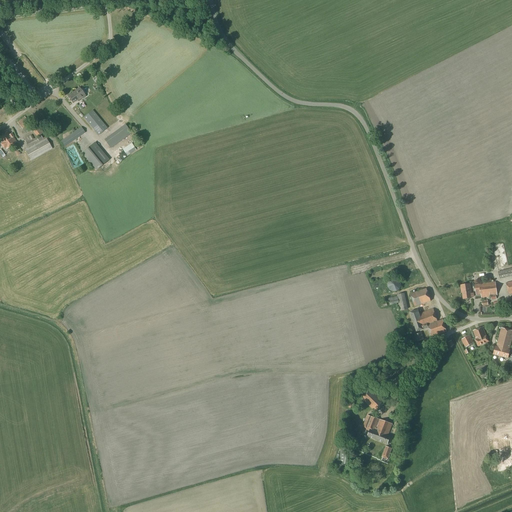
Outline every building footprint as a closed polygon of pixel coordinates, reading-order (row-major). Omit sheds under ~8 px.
[(78,101),(85,96),(79,88),(67,97),(73,103),(77,100),(78,101)] [(0,115),(9,110),(6,104),(0,107),(0,115)] [(98,136),(107,128),(93,110),(83,118),(98,136)] [(22,129),(30,124),(25,116),(17,122),(22,129)] [(43,133),(35,122),(23,131),(26,134),(30,131),(31,132),(32,131),(37,137),(33,139),(32,135),(22,139),(24,142),(25,141),(27,147),(38,141),(38,142),(43,139),(40,135),(43,133)] [(120,128),(104,140),(110,148),(127,137),(131,133),(125,125),(120,128)] [(74,141),(85,133),(81,127),(64,138),(60,141),(63,147),(73,140),(74,141)] [(9,135),(7,132),(0,137),(0,140),(2,143),(0,144),(4,149),(5,148),(6,149),(16,142),(13,138),(14,137),(12,134),(9,135)] [(31,161),(52,149),(46,138),(25,150),(31,161)] [(96,170),(108,160),(94,143),(82,153),(96,170)] [(127,156),(133,154),(132,152),(138,150),(135,143),(123,148),(127,156)] [(499,279),(511,276),(511,268),(498,272),(499,279)] [(497,296),(495,282),(474,285),(475,291),(480,291),(481,298),(491,297),(491,300),(496,299),(496,296),(497,296)] [(392,293),(402,288),(400,283),(390,287),(392,293)] [(471,294),(469,284),(460,285),(461,293),(462,293),(463,299),(470,298),(473,297),(473,293),(471,294)] [(414,307),(431,301),(426,288),(410,294),(414,307)] [(408,310),(404,293),(397,295),(397,296),(388,298),(389,305),(397,304),(397,307),(399,307),(400,311),(408,310)] [(437,321),(433,309),(419,314),(418,310),(410,313),(416,332),(428,328),(431,337),(446,332),(442,320),(437,321)] [(486,335),(483,327),(473,331),(476,339),(475,340),(477,346),(488,342),(486,335)] [(509,350),(511,338),(511,330),(501,328),(496,347),(495,347),(493,354),(508,358),(510,351),(509,350)] [(414,343),(423,340),(421,333),(415,335),(415,337),(412,338),(414,343)] [(465,348),(474,343),(470,335),(461,340),(465,348)] [(376,413),(385,403),(371,388),(361,398),(376,413)] [(354,409),(354,400),(346,399),(346,409),(354,409)] [(387,444),(390,436),(388,435),(392,424),(367,415),(362,427),(365,428),(365,430),(369,431),(367,437),(387,444)] [(388,459),(392,449),(385,446),(382,457),(388,459)]
